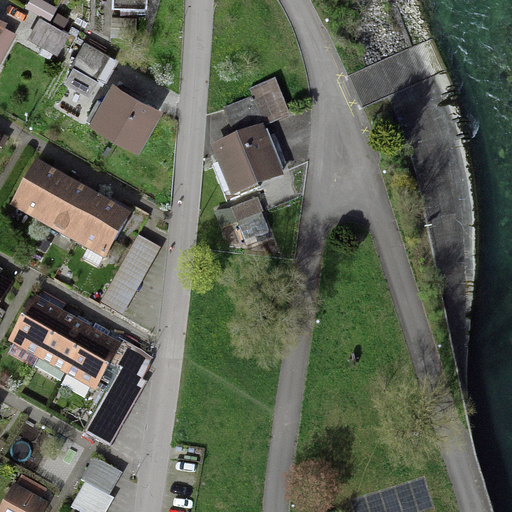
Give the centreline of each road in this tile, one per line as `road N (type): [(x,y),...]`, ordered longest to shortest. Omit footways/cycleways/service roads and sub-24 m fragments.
road 1 (unclassified): [(294,0),(346,127),(317,221),(274,511)]
road 2 (unclassified): [(201,0),(178,257),(142,511)]
